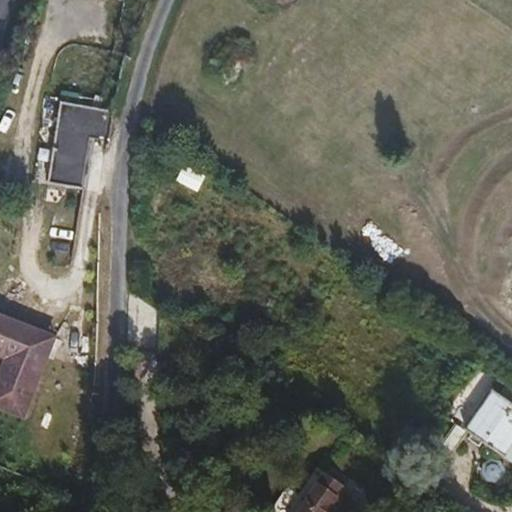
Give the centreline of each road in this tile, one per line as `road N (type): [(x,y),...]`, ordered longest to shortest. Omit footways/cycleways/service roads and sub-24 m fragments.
road 1 (unclassified): [(89,511),(115,307),(121,136),(163,0)]
road 2 (unknown): [(115,307),(145,335),(143,428),(170,511)]
